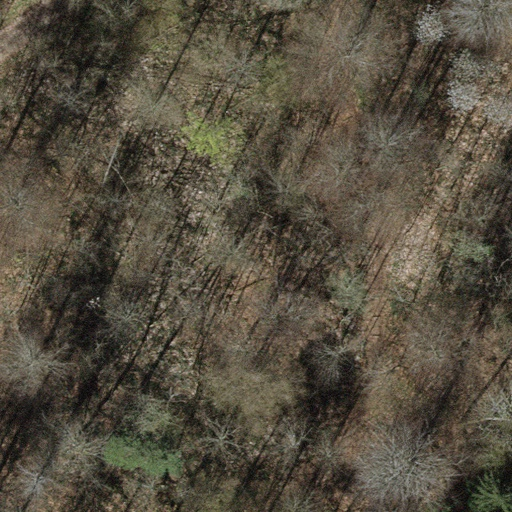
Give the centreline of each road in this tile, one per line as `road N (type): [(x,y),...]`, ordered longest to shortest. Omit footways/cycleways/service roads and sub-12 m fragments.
road 1 (motorway): [(432,0),(0,444)]
road 2 (motorway): [(292,511),(511,299)]
